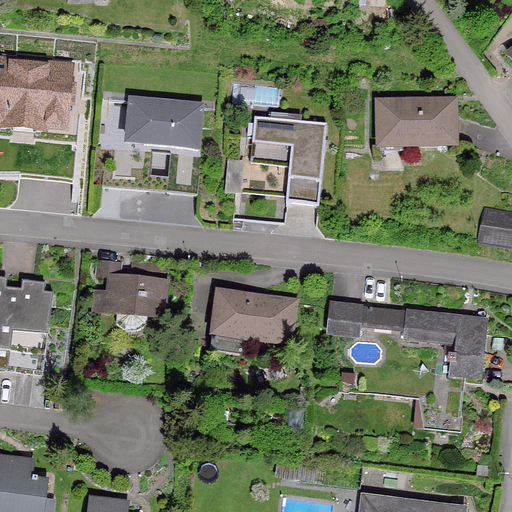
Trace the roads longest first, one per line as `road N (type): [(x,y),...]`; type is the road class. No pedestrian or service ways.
road 1 (residential): [(511,281),(0,224)]
road 2 (residential): [(419,0),(511,130)]
